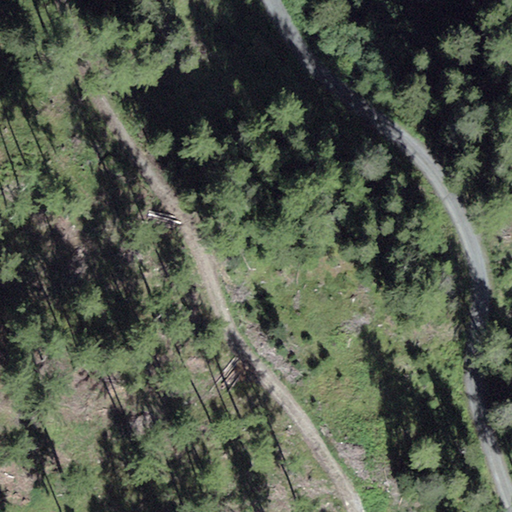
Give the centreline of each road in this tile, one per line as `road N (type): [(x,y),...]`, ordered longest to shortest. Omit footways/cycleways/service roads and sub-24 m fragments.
road 1 (track): [(352,511),(330,459),(273,391),(64,0)]
road 2 (track): [(511,496),(474,402),(481,293),(449,198),(413,151),(304,55),(274,0)]
